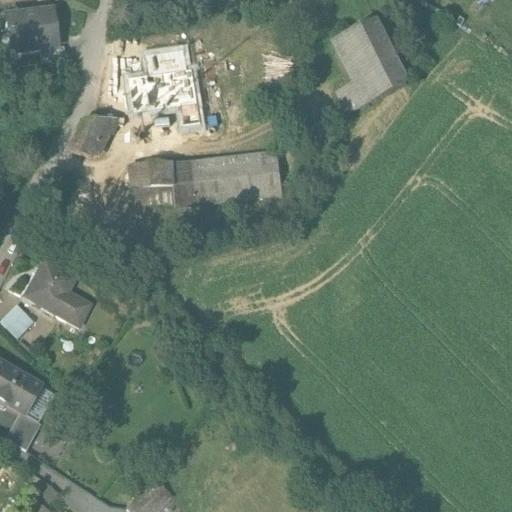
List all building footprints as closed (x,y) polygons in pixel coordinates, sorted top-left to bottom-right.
[(52,12),(8,19),(3,26),(4,33),(11,39),(13,57),(38,54),(54,51),(52,37),(55,36),(52,12)] [(332,39),(350,85),(336,91),(345,112),(409,86),(381,19),(332,39)] [(54,51),(38,54),(40,65),(65,62),(63,50),(54,51)] [(229,61),(152,84),(157,103),(179,97),(183,112),(174,115),(178,128),(187,126),(191,139),(214,132),(210,117),(241,108),(229,61)] [(148,71),(110,75),(114,108),(157,103),(152,84),(148,71)] [(110,122),(80,125),(68,153),(91,160),(110,122)] [(130,161),(132,203),(283,196),(281,154),(130,161)] [(74,284),(44,268),(24,303),(55,319),(74,284)] [(0,323),(0,325),(16,342),(35,324),(17,306),(0,323)] [(39,390),(0,367),(0,405),(19,416),(23,418),(39,390)] [(23,418),(19,416),(4,441),(25,454),(39,428),(23,418)] [(4,476),(0,483),(0,511),(2,511),(18,483),(4,476)] [(153,481),(126,511),(158,511),(171,498),(153,481)]
